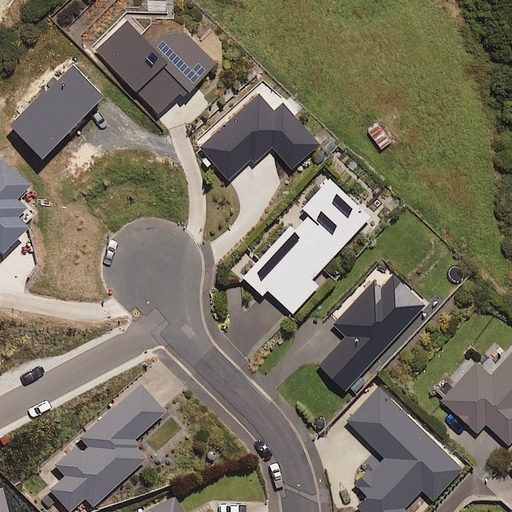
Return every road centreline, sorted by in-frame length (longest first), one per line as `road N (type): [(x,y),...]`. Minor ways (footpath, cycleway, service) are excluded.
road 1 (residential): [(300,511),(279,437),(175,325)]
road 2 (residential): [(0,413),(175,325)]
